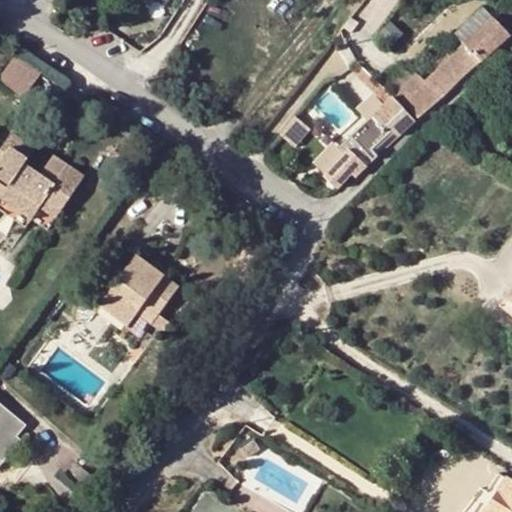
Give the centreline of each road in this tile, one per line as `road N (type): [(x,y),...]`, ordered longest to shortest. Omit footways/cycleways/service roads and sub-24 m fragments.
road 1 (residential): [(0,14),(324,225)]
road 2 (residential): [(324,225),(252,362),(130,511)]
road 3 (residential): [(324,225),(511,49)]
